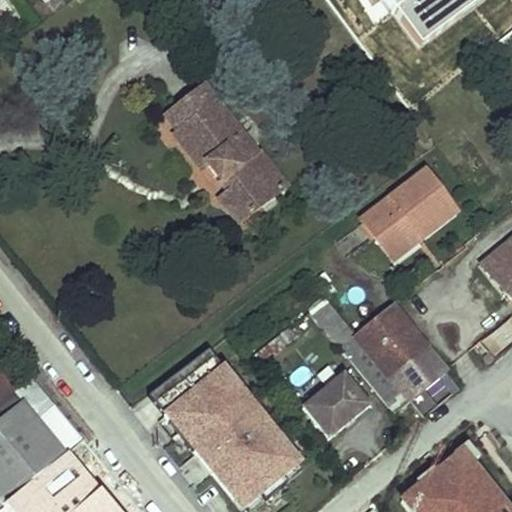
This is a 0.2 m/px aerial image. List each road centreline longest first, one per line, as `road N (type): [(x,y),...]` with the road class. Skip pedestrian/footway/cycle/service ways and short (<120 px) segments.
road 1 (residential): [(0,291),(177,511)]
road 2 (residential): [(331,511),(511,365)]
